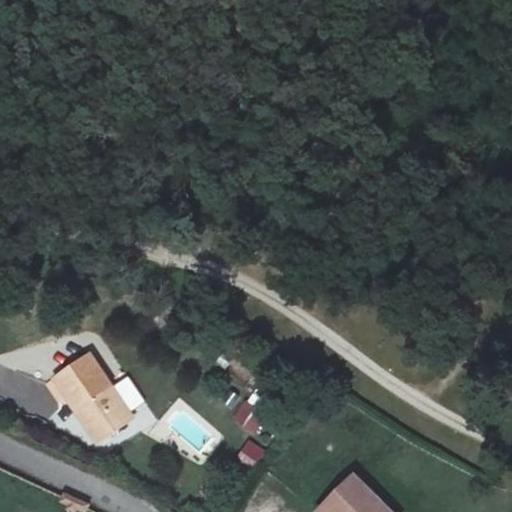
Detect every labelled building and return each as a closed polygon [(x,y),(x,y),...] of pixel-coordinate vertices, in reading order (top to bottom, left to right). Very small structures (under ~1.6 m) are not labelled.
[(143,433),(103,369),(55,400),(63,415),(75,407),(105,456),(143,433)] [(246,398),(230,418),(253,436),(269,417),(246,398)] [(195,463),(217,440),(177,404),(156,427),(195,463)] [(257,470),(261,448),(241,444),(237,466),(257,470)] [(398,511),(360,477),(328,511),(398,511)] [(261,481),(252,491),(277,511),(280,511),(288,503),(261,481)] [(82,511),(86,511),(90,504),(66,493),(61,502),(82,511)]
